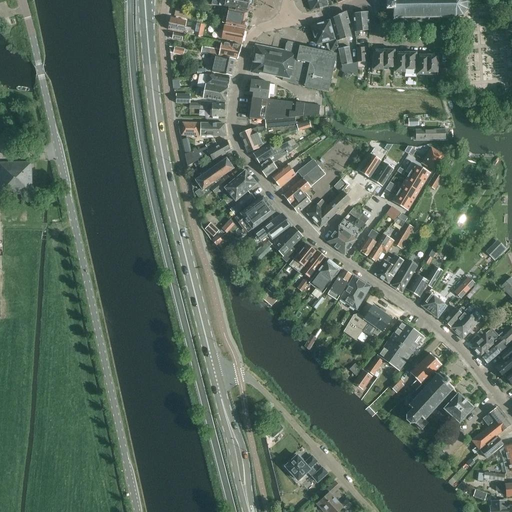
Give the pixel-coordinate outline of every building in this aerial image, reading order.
[(220,0),(219,5),(248,11),(250,0),(220,0)] [(328,6),(326,0),(307,0),(311,11),(328,6)] [(393,0),(394,2),(386,3),(386,10),(394,11),(393,20),(456,18),(463,16),(468,10),(467,3),(465,0),(393,0)] [(191,13),(175,9),(173,16),(189,20),(191,13)] [(222,23),(225,24),(225,25),(246,29),(246,27),(247,27),(248,26),(249,26),(249,25),(249,24),(249,23),(248,23),(248,22),(247,22),(247,20),(246,20),(248,13),(228,9),(227,18),(223,17),(222,23)] [(338,41),(352,38),(348,24),(350,24),(347,13),(345,12),(331,19),(338,41)] [(356,37),(361,36),(360,32),(370,31),(368,13),(353,14),(356,37)] [(170,18),(168,30),(169,30),(184,33),(184,34),(194,36),(203,38),(205,25),(197,24),(196,29),(185,27),(186,22),(170,18)] [(317,44),(334,39),(329,22),(312,27),(317,44)] [(243,44),(246,30),(216,25),(215,30),(223,31),(222,40),(243,44)] [(331,51),(339,49),(336,40),(328,43),(328,44),(326,44),(328,51),(330,50),(331,51)] [(210,54),(216,55),(238,59),(242,47),(221,42),(220,50),(200,47),(199,53),(210,54)] [(337,54),(312,49),(286,43),(285,51),(275,49),(275,51),(257,48),(252,71),(283,77),(283,81),(304,87),(322,91),(329,93),(337,54)] [(184,56),(185,49),(175,47),(173,54),(184,56)] [(358,63),(353,64),(349,47),(338,49),(342,66),(342,72),(358,77),(358,63)] [(358,63),(363,62),(366,62),(365,48),(357,49),(358,63)] [(395,55),(395,51),(375,50),(375,53),(373,53),(372,70),(384,70),(384,67),(394,67),(394,72),(405,73),(406,70),(416,70),(416,75),(427,75),(427,72),(438,73),(439,56),(419,55),(419,58),(417,58),(417,54),(406,53),(397,53),(397,55),(395,55)] [(236,60),(216,55),(212,72),(232,76),(236,60)] [(449,82),(450,69),(442,69),(441,81),(449,82)] [(214,85),(228,88),(230,79),(208,74),(202,75),(200,87),(205,89),(213,89),(214,85)] [(265,121),(295,118),(319,115),(320,106),(268,99),(270,83),(252,81),(250,93),(253,93),(250,119),(265,121)] [(226,102),(228,88),(214,85),(213,89),(205,89),(203,98),(226,102)] [(190,104),(189,109),(212,110),(212,117),(225,117),(225,105),(212,104),(190,104)] [(297,131),(296,123),(295,118),(265,121),(266,127),(257,127),(249,130),(240,134),(248,153),(259,148),(270,142),(269,140),(297,131)] [(309,121),(296,123),(297,131),(310,127),(309,121)] [(226,136),(225,124),(182,123),(182,135),(200,136),(226,136)] [(412,143),(448,143),(448,131),(412,132),(412,143)] [(209,150),(207,147),(185,155),(188,167),(210,154),(213,161),(231,151),(227,141),(217,146),(209,150)] [(209,150),(217,146),(214,141),(206,145),(207,147),(209,150)] [(260,164),(290,145),(288,142),(275,149),(271,143),(254,154),(260,164)] [(269,158),(258,167),(267,178),(278,169),(277,168),(279,167),(280,168),(289,162),(285,156),(289,153),(299,147),(297,144),(291,147),(290,145),(269,158)] [(434,170),(443,156),(432,149),(423,163),(434,170)] [(360,171),(370,178),(381,160),(371,153),(360,171)] [(211,189),(221,180),(220,179),(234,169),(227,159),(195,181),(201,188),(195,193),(199,198),(205,194),(211,189)] [(307,173),(317,164),(314,160),(303,168),(307,173)] [(372,179),(383,186),(394,168),(384,161),(372,179)] [(0,194),(32,194),(31,163),(0,162),(0,194)] [(415,164),(409,174),(424,183),(430,173),(415,164)] [(281,188),(296,175),(288,165),(272,177),(281,188)] [(318,165),(304,178),(311,187),(326,175),(318,165)] [(229,195),(251,178),(245,171),(224,189),(229,195)] [(350,188),(357,181),(348,172),(334,187),(340,193),(347,185),(350,188)] [(434,189),(442,178),(435,173),(428,185),(434,189)] [(409,174),(403,183),(419,192),(424,183),(409,174)] [(251,178),(229,195),(235,202),(256,184),(251,178)] [(312,188),(311,187),(304,178),(284,195),(298,214),(311,202),(304,195),(312,188)] [(223,179),(221,180),(211,189),(215,194),(227,184),(223,179)] [(403,183),(398,192),(413,201),(419,192),(403,183)] [(320,228),(351,200),(343,192),(328,206),(322,200),(317,205),(307,214),(320,228)] [(398,192),(392,202),(407,211),(413,201),(398,192)] [(233,216),(242,210),(256,199),(251,193),(229,211),(233,216)] [(253,230),(275,212),(263,197),(241,214),(253,230)] [(358,219),(365,224),(369,219),(354,208),(349,213),(358,219)] [(396,221),(399,216),(400,214),(392,208),(386,215),(395,222),(396,221)] [(272,240),(291,226),(282,215),(255,235),(261,242),(269,236),(272,240)] [(405,219),(399,216),(396,221),(402,224),(405,219)] [(353,225),(345,219),(327,242),(338,250),(342,245),(338,242),(341,238),(343,240),(353,225)] [(358,219),(357,219),(353,225),(343,240),(341,238),(338,242),(342,245),(338,250),(345,256),(367,226),(365,225),(365,224),(358,219)] [(401,249),(414,228),(405,223),(392,244),(401,249)] [(209,224),(205,229),(212,236),(216,231),(209,224)] [(286,263),(295,254),(297,252),(293,247),(302,237),(293,227),(274,247),(273,247),(274,247),(283,257),(282,258),(286,263)] [(368,257),(381,236),(372,230),(368,237),(359,251),(368,257)] [(381,236),(368,257),(376,262),(383,251),(386,254),(393,241),(382,234),(381,236)] [(497,240),(486,252),(495,261),(506,249),(497,240)] [(273,247),(274,247),(269,241),(261,248),(260,247),(250,257),(257,264),(274,247),(273,247)] [(297,256),(289,265),(299,273),(304,267),(316,252),(306,244),(297,256)] [(306,287),(309,283),(312,280),(310,279),(326,258),(318,252),(302,272),(307,276),(297,288),(303,292),(306,287)] [(404,261),(395,255),(392,259),(388,257),(385,261),(384,261),(376,274),(375,274),(374,274),(389,285),(390,284),(389,283),(404,261)] [(429,266),(433,259),(427,255),(423,262),(429,266)] [(312,280),(309,283),(316,289),(334,264),(327,259),(316,273),(317,273),(312,280)] [(402,293),(418,266),(407,259),(391,286),(402,293)] [(334,264),(316,289),(323,294),(341,270),(334,264)] [(432,288),(443,271),(437,268),(434,272),(432,270),(426,280),(417,275),(408,291),(419,298),(426,285),(432,288)] [(337,301),(352,276),(343,270),(327,295),(337,301)] [(356,311),(371,287),(354,276),(339,300),(356,311)] [(511,299),(511,298),(511,277),(500,287),(511,299)] [(468,278),(454,292),(461,299),(475,284),(468,278)] [(271,306),(278,298),(266,288),(259,296),(271,306)] [(438,319),(447,307),(431,294),(421,306),(438,319)] [(315,310),(323,299),(320,297),(316,302),(315,301),(311,307),(315,310)] [(353,317),(346,328),(344,332),(356,341),(368,323),(381,333),(392,319),(373,306),(364,318),(358,314),(354,315),(353,317)] [(462,314),(451,327),(450,328),(463,340),(468,334),(470,335),(477,328),(475,327),(483,318),(475,311),(474,311),(469,306),(465,311),(462,314)] [(451,327),(462,314),(455,308),(444,321),(451,327)] [(346,328),(353,317),(348,314),(341,324),(346,328)] [(400,370),(424,336),(402,321),(378,355),(400,370)] [(499,343),(482,358),(487,364),(490,361),(507,347),(511,341),(511,326),(498,339),(497,341),(499,343)] [(497,341),(498,339),(495,335),(493,337),(492,336),(490,338),(486,334),(471,348),(481,359),(482,358),(499,343),(497,341)] [(309,351),(317,338),(311,335),(304,346),(309,351)] [(511,344),(502,353),(506,357),(493,367),(496,370),(494,371),(498,376),(500,375),(502,377),(511,368),(511,344)] [(418,389),(422,385),(442,365),(430,354),(410,374),(417,380),(413,384),(418,389)] [(384,361),(378,357),(367,371),(373,375),(384,361)] [(361,370),(355,365),(349,370),(356,376),(361,370)] [(511,368),(502,377),(503,378),(504,377),(505,378),(504,380),(507,384),(509,383),(511,386),(511,385),(511,368)] [(362,390),(372,377),(364,371),(354,384),(362,390)] [(439,405),(454,390),(454,389),(448,384),(450,381),(440,372),(438,374),(438,373),(437,375),(408,407),(411,409),(406,415),(406,421),(410,424),(415,424),(421,430),(428,423),(425,420),(439,405)] [(404,383),(399,378),(390,387),(396,393),(403,386),(402,384),(404,383)] [(454,390),(439,405),(459,424),(473,408),(458,394),(455,392),(455,391),(454,390)] [(474,454),(476,453),(479,451),(511,425),(497,408),(482,419),(488,427),(471,441),(476,447),(472,451),(474,454)] [(487,459),(504,445),(498,437),(480,451),(487,459)] [(429,456),(439,445),(435,441),(425,452),(429,456)] [(503,463),(511,460),(511,443),(504,446),(504,448),(500,453),(502,455),(503,463)] [(476,453),(474,454),(470,458),(474,462),(479,457),(476,453)] [(298,455),(284,467),(298,482),(308,473),(318,483),(328,473),(323,467),(317,472),(312,467),(318,462),(312,456),(305,463),(298,455)] [(511,460),(503,463),(506,473),(511,471),(511,472),(511,460)] [(504,481),(505,475),(484,473),(483,479),(504,481)] [(341,505),(332,495),(340,487),(336,482),(327,490),(329,493),(316,505),(322,511),(326,511),(338,511),(343,508),(346,511),(352,505),(347,500),(341,505)] [(511,496),(511,483),(493,485),(494,491),(506,490),(506,497),(511,496)] [(511,511),(511,506),(506,507),(505,501),(491,502),(491,507),(489,507),(489,511),(511,511)]
